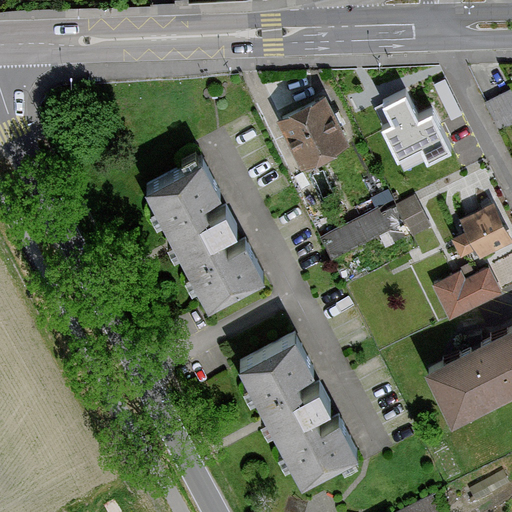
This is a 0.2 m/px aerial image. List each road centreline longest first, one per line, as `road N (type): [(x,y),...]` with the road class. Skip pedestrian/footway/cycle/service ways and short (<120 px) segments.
road 1 (unclassified): [(211,511),(0,88)]
road 2 (secondary): [(284,34),(0,44)]
road 3 (secondary): [(436,25),(284,34)]
